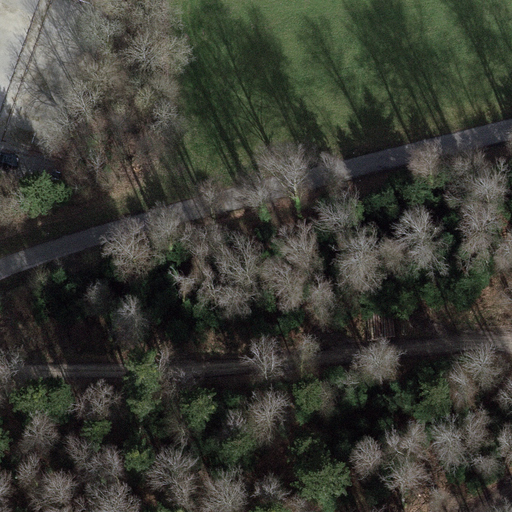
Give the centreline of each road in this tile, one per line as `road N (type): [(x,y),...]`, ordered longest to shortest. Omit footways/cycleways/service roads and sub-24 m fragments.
road 1 (unclassified): [(511,120),(67,244),(0,273)]
road 2 (track): [(511,345),(482,341),(278,367),(0,365)]
